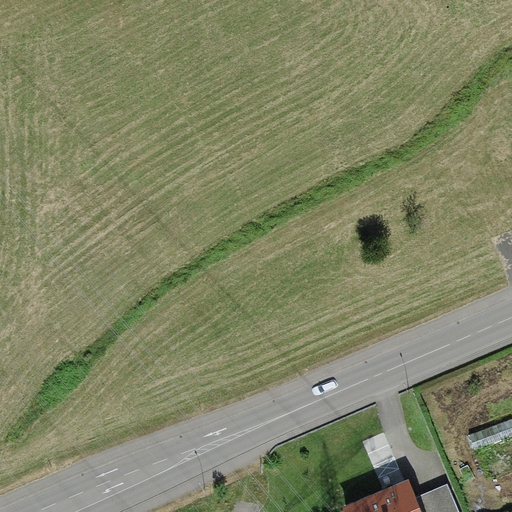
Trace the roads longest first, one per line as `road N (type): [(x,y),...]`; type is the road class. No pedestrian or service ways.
road 1 (secondary): [(326,390),(23,511)]
road 2 (secondary): [(100,511),(326,390)]
road 3 (secondary): [(511,314),(326,390)]
